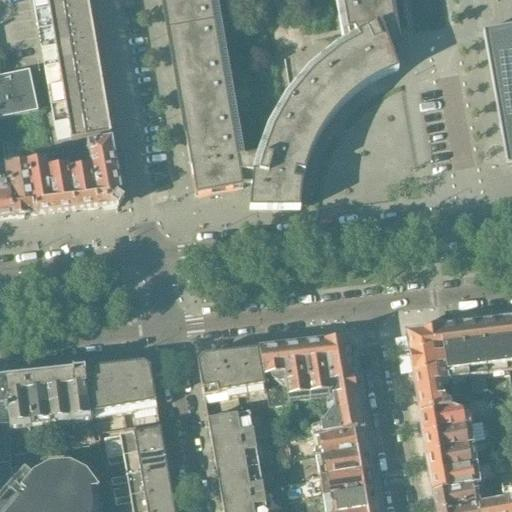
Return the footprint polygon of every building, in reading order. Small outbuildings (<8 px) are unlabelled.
[(87,3),(86,0),(45,0),(47,10),(87,3)] [(237,161),(209,0),(160,0),(176,90),(195,199),(242,191),(241,186),(251,187),(248,213),(299,213),(299,201),(300,197),(300,195),(301,188),(303,180),(304,176),(305,171),(306,167),(308,163),(309,158),(311,154),(313,150),(315,146),(319,138),(324,131),(329,124),(332,120),(338,113),(340,111),(345,106),(351,101),(356,96),(362,92),(365,90),(369,87),(375,84),(382,81),(387,78),(397,74),(389,51),(396,48),(396,50),(398,50),(389,0),(340,0),(347,33),(353,31),(359,43),(338,54),(312,76),(290,102),(272,132),(264,156),(237,161)] [(90,22),(87,3),(47,10),(50,29),(90,22)] [(93,41),(90,22),(50,29),(53,48),(93,41)] [(511,28),(482,34),(506,168),(511,166),(511,28)] [(97,60),(93,41),(53,48),(57,67),(97,60)] [(100,80),(97,60),(57,67),(60,86),(100,80)] [(0,122),(37,115),(28,72),(0,78),(0,122)] [(103,99),(100,80),(60,86),(63,106),(103,99)] [(106,118),(103,99),(63,106),(67,125),(106,118)] [(110,137),(106,118),(67,125),(70,144),(110,137)] [(5,164),(25,161),(22,139),(2,142),(5,164)] [(121,201),(110,142),(85,147),(87,169),(92,211),(116,208),(121,201)] [(92,211),(87,169),(80,170),(77,152),(61,154),(63,169),(67,169),(67,171),(72,213),(92,211)] [(72,213),(67,171),(67,169),(63,169),(60,169),(59,153),(46,155),(48,171),(43,171),(49,216),(72,213)] [(42,163),(23,165),(29,218),(49,216),(43,171),(42,163)] [(4,168),(6,185),(10,221),(29,218),(23,165),(4,168)] [(6,185),(0,186),(0,221),(10,221),(6,185)] [(287,280),(294,279),(293,272),(286,273),(287,280)] [(511,377),(511,322),(477,327),(486,376),(506,373),(507,378),(511,377)] [(486,376),(477,327),(438,331),(448,382),(469,379),(471,395),(486,393),(484,377),(486,376)] [(438,331),(411,334),(405,335),(406,341),(419,415),(454,409),(451,407),(450,405),(442,400),(439,385),(448,384),(448,382),(438,331)] [(322,345),(330,401),(332,413),(321,431),(310,433),(311,442),(315,441),(361,433),(347,348),(346,342),(322,345)] [(322,345),(299,347),(308,405),(330,401),(322,345)] [(308,405),(299,347),(279,350),(285,387),(288,407),(308,405)] [(285,387),(279,350),(258,352),(262,380),(265,395),(268,410),(288,407),(285,387)] [(265,395),(262,380),(258,352),(238,355),(238,354),(220,356),(221,357),(202,359),(197,366),(202,399),(226,395),(227,402),(265,395)] [(155,406),(149,370),(143,366),(85,372),(91,417),(111,414),(112,420),(133,416),(132,410),(155,406)] [(85,372),(64,375),(70,427),(91,424),(91,417),(85,372)] [(64,375),(45,377),(50,429),(70,427),(64,375)] [(50,429),(45,377),(24,379),(30,431),(50,429)] [(30,431),(24,379),(5,382),(12,434),(30,431)] [(0,509),(10,509),(10,434),(12,434),(5,382),(0,382),(0,509)] [(454,409),(419,415),(422,434),(468,427),(466,415),(462,415),(454,409)] [(206,422),(211,449),(253,442),(249,415),(206,422)] [(468,427),(422,434),(425,454),(472,446),(468,427)] [(118,438),(104,441),(107,461),(163,451),(159,431),(118,438)] [(361,433),(315,441),(318,454),(314,455),(315,462),(319,461),(365,453),(361,433)] [(253,442),(211,449),(216,476),(258,469),(253,442)] [(472,446),(425,454),(429,474),(476,466),(472,446)] [(163,451),(107,461),(108,468),(111,467),(113,480),(166,471),(163,451)] [(284,451),(276,453),(278,463),(286,462),(284,451)] [(365,453),(319,461),(321,473),(317,474),(318,481),(322,481),(368,473),(365,453)] [(99,511),(100,509),(95,490),(84,475),(68,467),(68,460),(50,461),(50,468),(36,478),(10,509),(0,509),(0,511),(99,511)] [(476,466),(429,474),(432,495),(475,487),(479,486),(476,466)] [(258,469),(216,476),(220,503),(263,496),(258,469)] [(113,480),(111,481),(112,488),(126,485),(129,499),(170,491),(166,471),(113,480)] [(368,473),(322,481),(324,493),(320,494),(322,501),(326,500),(371,492),(368,473)] [(475,487),(432,495),(435,511),(471,511),(471,508),(478,506),(475,487)] [(129,499),(114,501),(115,508),(130,505),(131,511),(170,511),(173,511),(170,491),(129,499)] [(371,492),(326,500),(328,511),(327,511),(374,511),(375,511),(371,492)] [(503,502),(478,506),(471,508),(471,511),(511,511),(511,492),(502,494),(503,502)] [(265,511),(263,496),(220,503),(221,511),(265,511)]
